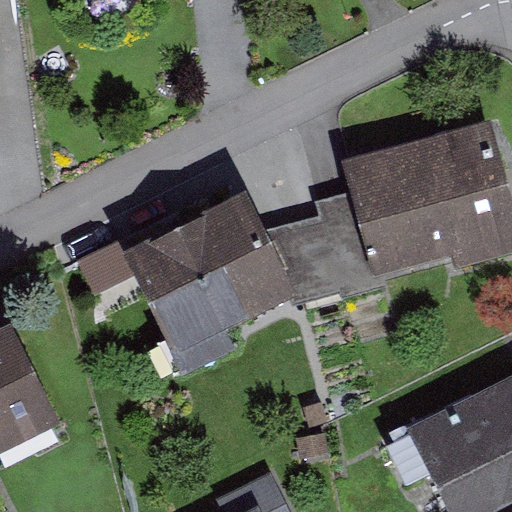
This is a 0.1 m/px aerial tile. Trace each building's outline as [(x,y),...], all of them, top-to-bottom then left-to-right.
[(511,237),(486,140),(353,175),(380,274),(459,253),(463,266),(511,252),(511,237)] [(243,212),(133,263),(183,372),(224,354),(215,334),(285,302),(243,212)] [(6,345),(0,348),(0,448),(46,426),(6,345)] [(511,396),(419,443),(454,511),(490,511),(511,501),(511,396)] [(227,511),(276,511),(266,490),(227,510),(227,511)]
